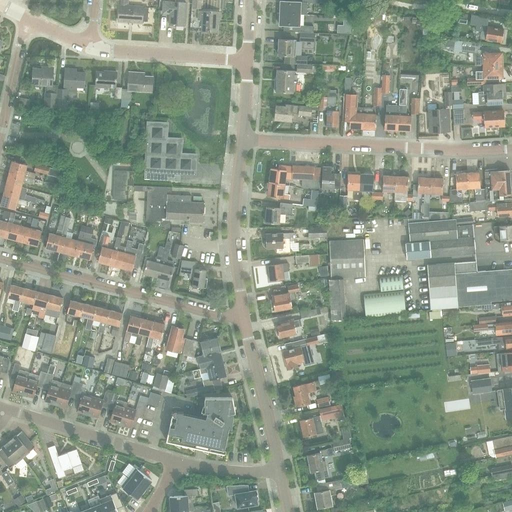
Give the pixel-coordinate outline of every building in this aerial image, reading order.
[(143,7),(127,6),(127,0),(120,0),(120,6),(119,5),(118,22),(142,23),(142,21),(148,21),(149,7),(143,7)] [(201,0),(191,0),(192,8),(201,9),(201,0)] [(315,3),(314,0),(301,0),(302,2),(280,1),(280,13),(300,14),(306,15),(307,3),(315,3)] [(184,26),(186,3),(163,2),(162,13),(170,14),(169,25),(184,26)] [(219,19),(219,12),(198,11),(198,20),(202,20),(201,31),(216,32),(217,19),(219,19)] [(299,26),(300,14),(280,13),(279,25),(294,26),(294,31),(313,32),(313,26),(299,26)] [(481,31),(480,38),(501,41),(503,29),(487,26),(488,18),(471,15),(470,24),(476,25),(475,30),(481,31)] [(337,25),(336,33),(351,33),(351,28),(347,28),(347,25),(343,25),(337,25)] [(314,42),(314,33),(301,33),(300,41),(314,42)] [(295,55),(296,40),(279,39),(278,55),(285,55),(285,63),(307,63),(307,56),(295,55)] [(462,41),(441,39),(441,45),(454,46),(453,51),(461,52),(461,49),(462,41)] [(462,41),(461,49),(474,52),(475,53),(475,66),(483,65),(501,65),(501,53),(490,53),(490,51),(477,49),(478,44),(462,41)] [(363,60),(363,73),(372,73),(372,60),(363,60)] [(485,85),(485,78),(501,77),(501,65),(483,65),(483,71),(475,71),(475,78),(466,78),(466,85),(483,85),(485,85)] [(57,108),(57,104),(58,89),(58,86),(52,85),(53,68),(42,68),(41,70),(33,70),(32,85),(46,86),(44,108),(57,108)] [(58,89),(57,104),(66,105),(66,97),(76,98),(77,87),(84,88),(85,74),(72,73),(72,70),(65,69),(64,89),(58,89)] [(296,92),(297,80),(293,80),(294,71),(278,70),(277,84),(276,84),(275,91),(277,91),(277,92),(292,92),(293,91),(296,92)] [(121,99),(122,89),(122,88),(116,87),(117,72),(108,72),(108,73),(97,72),(96,87),(111,88),(111,92),(115,92),(115,98),(117,98),(121,99)] [(132,91),(143,91),(152,92),(153,77),(145,77),(145,74),(129,73),(128,90),(122,89),(121,99),(131,99),(132,91)] [(504,93),(503,84),(485,85),(483,85),(483,91),(478,92),(478,104),(487,104),(502,104),(502,93),(504,93)] [(382,93),(382,88),(374,87),(373,105),(381,105),(382,94),(382,93)] [(335,110),(335,105),(335,97),(336,90),(328,90),(327,97),(319,96),(319,109),(327,110),(326,126),(338,126),(339,110),(335,110)] [(444,106),(453,106),(452,96),(451,91),(444,92),(444,106)] [(364,107),(357,107),(357,94),(344,93),(342,121),(350,121),(350,128),(363,128),(364,107)] [(20,97),(18,106),(21,106),(27,108),(28,107),(29,99),(20,97)] [(462,99),(452,99),(453,109),(463,108),(462,99)] [(310,116),(312,105),(305,105),(305,107),(285,105),(285,107),(276,106),(274,121),(291,122),(292,113),(298,114),(298,115),(310,116)] [(386,105),(385,129),(398,130),(398,115),(399,105),(386,105)] [(411,116),(407,116),(407,113),(406,113),(406,106),(399,105),(398,130),(410,130),(411,116)] [(376,114),(372,114),(373,108),(364,107),(363,128),(375,129),(376,114)] [(431,132),(449,131),(448,109),(430,110),(431,132)] [(464,109),(453,109),(454,120),(464,119),(464,109)] [(484,126),(504,125),(504,111),(473,112),(473,119),(481,118),(481,117),(484,117),(484,126)] [(196,176),(197,155),(181,154),(182,138),(167,138),(168,123),(147,121),(144,173),(144,179),(149,179),(149,180),(170,181),(170,180),(174,180),(174,181),(180,181),(180,175),(196,176)] [(35,173),(25,171),(27,165),(12,161),(9,172),(44,181),(34,178),(35,173)] [(34,171),(47,174),(49,167),(36,163),(34,171)] [(293,178),(302,179),(301,187),(319,188),(320,168),(314,168),(314,167),(293,165),(293,166),(280,164),(280,169),(270,168),(269,182),(285,183),(285,178),(293,179),(293,178)] [(334,192),(334,189),(340,189),(340,174),(331,174),(331,168),(322,167),(321,188),(330,189),(330,192),(334,192)] [(497,169),(485,170),(485,172),(486,190),(486,200),(486,201),(500,199),(496,199),(495,196),(511,195),(511,186),(511,172),(510,173),(510,170),(497,171),(497,169)] [(167,195),(166,195),(166,192),(172,192),(172,187),(133,185),(134,171),(114,170),(113,199),(133,200),(133,190),(147,191),(146,220),(161,221),(161,219),(166,219),(189,220),(189,222),(204,223),(205,203),(191,202),(191,196),(167,195)] [(43,186),(44,181),(9,172),(6,183),(21,187),(23,180),(43,186)] [(486,190),(480,190),(479,172),(467,173),(468,189),(475,188),(476,200),(486,200),(486,190)] [(462,189),(468,189),(467,173),(455,174),(456,189),(450,190),(449,196),(449,201),(449,204),(453,204),(453,202),(462,202),(462,189)] [(359,200),(360,175),(348,174),(347,189),(353,189),(353,200),(359,200)] [(359,200),(360,190),(373,190),(373,175),(360,175),(359,200)] [(395,191),(396,177),(384,176),(383,191),(395,191)] [(412,201),(412,195),(407,194),(407,192),(408,177),(396,177),(395,191),(395,200),(407,201),(412,201)] [(430,193),(431,178),(418,178),(418,185),(413,185),(413,196),(417,196),(417,193),(418,193),(424,193),(424,203),(422,203),(421,217),(429,217),(430,193)] [(431,178),(430,193),(442,194),(443,179),(431,178)] [(284,193),(285,183),(269,182),(268,196),(289,199),(290,194),(284,193)] [(28,189),(21,187),(6,183),(3,194),(28,201),(38,203),(44,205),(45,200),(27,195),(28,189)] [(28,201),(3,194),(0,205),(15,209),(17,203),(27,205),(28,201)] [(346,213),(347,196),(340,195),(339,218),(346,218),(346,213)] [(318,197),(318,207),(326,207),(326,197),(318,197)] [(308,206),(316,207),(317,200),(303,198),(302,205),(308,206)] [(500,199),(486,201),(469,202),(470,211),(497,209),(498,216),(511,215),(511,202),(511,199),(500,199)] [(291,214),(293,204),(280,202),(279,208),(266,206),(264,222),(278,223),(279,212),(291,214)] [(408,208),(403,213),(407,217),(412,212),(408,208)] [(0,236),(4,237),(11,212),(4,210),(2,218),(3,218),(3,221),(0,220),(0,236)] [(11,212),(4,237),(16,240),(19,225),(20,223),(14,221),(16,213),(11,212)] [(56,251),(65,216),(60,215),(55,235),(49,233),(45,248),(56,251)] [(72,239),(65,238),(70,218),(65,216),(56,251),(68,254),(72,239)] [(42,231),(36,230),(38,219),(33,218),(32,224),(30,228),(27,243),(38,246),(42,231)] [(475,253),(472,224),(459,225),(459,218),(424,221),(424,219),(408,219),(410,242),(424,241),(424,244),(430,244),(431,256),(475,253)] [(19,225),(16,240),(27,243),(30,228),(19,225)] [(87,226),(81,225),(78,236),(84,237),(87,226)] [(500,240),(511,238),(511,225),(493,227),(494,233),(500,233),(500,240)] [(87,226),(84,237),(90,239),(92,233),(94,234),(96,229),(87,226)] [(308,237),(326,237),(326,228),(308,227),(308,237)] [(283,238),(294,238),(294,232),(265,234),(266,240),(264,240),(265,246),(266,246),(266,248),(277,248),(277,252),(290,251),(289,243),(283,244),(283,238)] [(72,239),(68,254),(79,257),(84,237),(78,236),(77,241),(72,239)] [(98,262),(109,265),(113,250),(107,249),(109,237),(104,236),(102,247),(98,262)] [(84,237),(79,257),(90,260),(94,245),(89,244),(90,239),(84,237)] [(120,268),(128,240),(127,240),(125,247),(120,246),(121,238),(117,237),(113,250),(109,265),(120,268)] [(132,271),(133,267),(138,268),(144,244),(139,243),(137,249),(131,247),(133,241),(128,240),(120,268),(132,271)] [(330,278),(365,276),(363,240),(329,241),(330,278)] [(410,242),(405,243),(407,258),(431,256),(430,244),(424,244),(424,241),(410,242)] [(156,277),(165,244),(164,247),(159,245),(156,257),(156,256),(154,262),(147,260),(143,274),(156,277)] [(175,261),(167,259),(170,245),(165,244),(156,277),(170,281),(173,267),(175,261)] [(181,259),(184,246),(176,244),(173,257),(181,259)] [(199,252),(198,259),(208,260),(209,253),(199,252)] [(296,262),(308,261),(308,266),(321,265),(320,254),(295,256),(296,262)] [(206,288),(207,278),(205,278),(206,270),(195,268),(196,263),(182,261),(180,273),(190,274),(189,279),(193,279),(192,286),(204,288),(204,287),(206,288)] [(456,275),(458,306),(491,304),(491,301),(511,299),(511,269),(485,272),(485,269),(476,270),(475,261),(454,262),(455,275),(456,275)] [(457,306),(458,306),(456,275),(455,275),(454,262),(426,264),(430,308),(457,307),(457,306)] [(283,271),(289,271),(288,263),(268,266),(270,281),(284,279),(283,271)] [(380,292),(403,290),(401,275),(379,277),(380,292)] [(346,319),(343,279),(328,280),(330,320),(346,319)] [(7,297),(15,299),(12,310),(18,311),(21,300),(24,288),(11,284),(7,297)] [(294,292),(299,291),(298,285),(287,286),(288,293),(272,296),(274,311),(292,308),(290,300),(295,299),(294,292)] [(33,304),(37,291),(24,288),(21,300),(33,304)] [(405,313),(403,290),(363,294),(365,318),(405,313)] [(46,307),(50,295),(37,291),(33,304),(32,309),(39,311),(38,316),(44,318),(46,307)] [(50,295),(46,307),(59,310),(63,298),(50,295)] [(80,316),(83,304),(70,300),(67,313),(80,316)] [(484,310),(501,308),(502,316),(511,314),(511,302),(483,305),(484,310)] [(93,319),(96,307),(83,304),(80,316),(93,319)] [(106,323),(109,310),(96,307),(93,319),(92,323),(99,325),(97,332),(103,333),(106,323)] [(301,318),(321,314),(320,308),(300,312),(301,318)] [(440,314),(442,314),(442,308),(432,309),(432,311),(429,312),(429,319),(440,318),(440,314)] [(109,310),(106,323),(119,326),(122,314),(109,310)] [(479,324),(496,323),(495,315),(478,317),(479,324)] [(138,334),(142,319),(130,316),(127,330),(126,330),(123,340),(129,342),(132,332),(138,334)] [(149,337),(153,322),(142,319),(138,334),(135,344),(140,345),(143,335),(149,337)] [(295,327),(300,326),(302,326),(300,319),(293,321),(293,320),(280,323),(281,325),(277,326),(279,337),(296,333),(295,327)] [(153,322),(149,337),(146,347),(151,348),(154,338),(161,340),(164,325),(153,322)] [(511,322),(486,325),(473,326),(474,332),(487,331),(496,330),(497,336),(511,334),(511,322)] [(0,337),(11,340),(13,328),(0,325),(0,337)] [(184,330),(172,327),(166,349),(182,353),(185,338),(182,337),(184,330)] [(33,350),(36,337),(29,335),(30,331),(26,329),(21,346),(33,350)] [(46,332),(41,350),(51,353),(56,335),(46,332)] [(511,336),(493,339),(494,345),(498,344),(498,350),(511,348),(511,336)] [(316,337),(306,339),(308,345),(309,345),(318,343),(316,337)] [(191,340),(185,338),(182,353),(181,354),(187,356),(188,349),(191,340)] [(204,355),(221,351),(217,338),(200,342),(204,355)] [(292,349),(284,350),(286,357),(284,358),(287,369),(297,367),(296,363),(303,361),(304,365),(313,363),(309,345),(308,345),(306,339),(290,343),(292,349)] [(187,356),(193,357),(197,341),(191,340),(188,349),(187,356)] [(445,343),(446,356),(457,355),(456,342),(445,343)] [(207,367),(223,363),(220,351),(221,351),(204,355),(198,357),(201,368),(200,368),(200,369),(207,367)] [(511,352),(496,353),(498,371),(511,369),(511,352)] [(77,354),(75,363),(81,364),(83,355),(77,354)] [(10,359),(4,357),(4,356),(0,355),(0,373),(0,372),(7,373),(10,359)] [(92,368),(95,358),(84,355),(82,365),(92,368)] [(111,374),(114,359),(107,357),(104,372),(111,374)] [(111,374),(126,378),(129,365),(114,361),(111,374)] [(29,372),(19,369),(21,365),(14,363),(11,375),(17,377),(12,391),(22,395),(29,372)] [(142,363),(141,369),(149,371),(151,365),(142,363)] [(221,382),(219,377),(226,376),(223,363),(207,367),(200,369),(205,386),(195,389),(197,395),(215,390),(213,384),(221,382)] [(477,365),(478,373),(490,372),(489,364),(477,365)] [(135,380),(137,372),(129,370),(127,378),(135,380)] [(43,385),(47,373),(41,371),(40,371),(39,375),(29,372),(22,395),(33,398),(37,383),(43,385)] [(165,389),(169,376),(157,372),(153,386),(165,389)] [(52,374),(47,373),(43,385),(49,387),(45,401),(55,405),(62,382),(52,379),(53,375),(52,374)] [(169,376),(165,389),(172,391),(175,377),(169,376)] [(491,391),(490,378),(471,381),(473,393),(491,391)] [(306,392),(314,390),(314,391),(321,389),(318,380),(304,383),(305,384),(293,386),(296,396),(294,396),(296,406),(309,403),(306,392)] [(76,395),(79,383),(73,381),(72,386),(62,382),(55,405),(65,408),(70,393),(76,395)] [(87,415),(93,397),(83,394),(86,385),(79,383),(76,395),(82,397),(77,411),(87,415)] [(511,387),(497,390),(500,410),(505,409),(506,418),(511,416),(511,387)] [(108,405),(112,393),(105,391),(103,400),(93,397),(87,415),(98,418),(102,403),(108,405)] [(161,395),(150,392),(148,398),(148,400),(147,404),(157,407),(161,395)] [(127,402),(117,399),(118,395),(112,393),(108,405),(114,407),(110,421),(120,425),(127,402)] [(139,397),(138,401),(145,403),(147,404),(148,400),(148,398),(140,395),(139,397)] [(318,407),(330,404),(328,396),(316,399),(318,407)] [(235,413),(232,397),(205,397),(205,406),(207,406),(207,412),(203,412),(208,412),(206,418),(182,413),(182,412),(184,412),(177,411),(176,411),(174,411),(173,411),(171,411),(171,412),(173,412),(172,413),(172,414),(173,414),(173,415),(172,415),(166,441),(224,454),(224,453),(229,428),(232,428),(234,413),(235,413)] [(127,402),(120,425),(130,428),(135,413),(141,415),(145,403),(138,401),(135,410),(126,407),(127,402)] [(320,417),(342,412),(340,404),(319,409),(320,417)] [(320,421),(319,421),(318,416),(312,417),(299,420),(303,437),(323,432),(320,421)] [(348,428),(341,429),(343,438),(345,438),(349,437),(350,437),(348,428)] [(37,453),(33,449),(35,447),(21,431),(9,441),(22,458),(25,455),(28,458),(31,458),(37,453)] [(492,440),(485,442),(488,454),(489,455),(491,457),(492,457),(496,456),(511,452),(511,444),(511,442),(511,441),(511,435),(510,436),(492,440)] [(352,437),(345,439),(345,438),(343,438),(332,441),(334,451),(351,447),(349,438),(352,437)] [(0,456),(10,468),(22,458),(9,441),(0,448),(0,456)] [(63,470),(81,464),(76,449),(58,456),(54,445),(48,448),(58,478),(65,475),(63,470)] [(320,453),(307,455),(311,472),(315,471),(316,479),(328,476),(325,462),(322,462),(321,457),(333,455),(332,448),(319,450),(320,453)] [(491,475),(511,470),(511,464),(490,469),(491,475)] [(135,468),(128,477),(144,490),(152,480),(135,468)] [(492,480),(511,476),(511,470),(491,475),(492,480)] [(7,471),(2,473),(0,474),(8,486),(14,482),(7,471)] [(318,492),(315,492),(318,508),(333,506),(331,495),(335,494),(335,489),(363,484),(362,476),(316,485),(318,492)] [(128,477),(121,487),(137,499),(144,490),(128,477)] [(244,485),(226,486),(228,495),(235,494),(237,507),(257,504),(256,499),(257,498),(257,499),(258,498),(257,490),(256,490),(249,491),(245,492),(244,485)] [(193,507),(192,495),(197,495),(197,488),(184,489),(184,495),(169,496),(170,508),(193,507)] [(117,511),(111,494),(99,499),(101,504),(101,503),(104,511),(117,511)] [(21,495),(14,499),(19,506),(25,502),(21,495)] [(49,496),(43,498),(47,508),(53,506),(49,496)] [(371,497),(364,498),(366,507),(373,505),(371,497)] [(42,499),(36,501),(40,511),(41,511),(47,510),(42,499)] [(511,499),(509,501),(502,502),(504,511),(511,508),(511,499)] [(104,511),(101,503),(90,508),(92,511),(104,511)]
